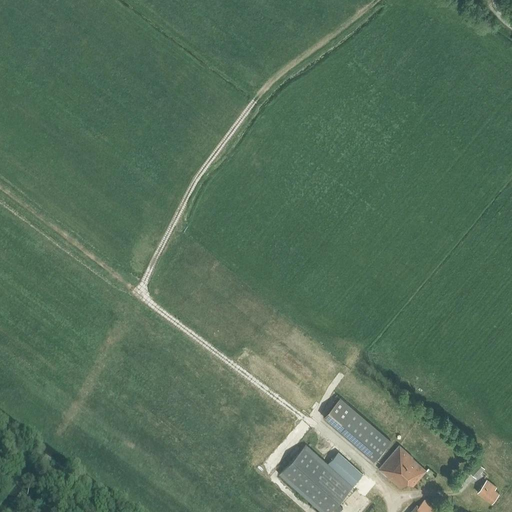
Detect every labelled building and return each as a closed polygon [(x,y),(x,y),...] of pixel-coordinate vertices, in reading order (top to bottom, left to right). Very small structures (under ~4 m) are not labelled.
[(337,429),(373,461),(391,441),(353,409),(339,397),(323,417),(337,429)] [(279,474),(321,511),(328,511),(352,485),(327,463),(306,444),(279,474)] [(379,469),(401,489),(407,482),(413,486),(426,470),(412,458),(413,458),(399,445),(379,469)] [(338,452),(327,463),(352,485),(362,474),(338,452)] [(469,471),(476,478),(484,469),(477,462),(469,471)] [(485,481),(477,492),(492,503),(497,496),(494,493),(496,489),(485,481)] [(437,511),(423,500),(419,505),(417,504),(410,511),(437,511)]
